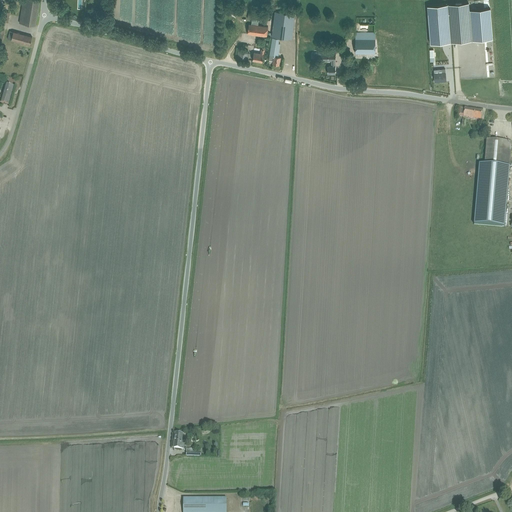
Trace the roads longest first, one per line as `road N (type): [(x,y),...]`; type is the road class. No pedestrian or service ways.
road 1 (unclassified): [(158,511),(210,62)]
road 2 (unclassified): [(210,62),(330,88),(511,109)]
road 3 (unclassified): [(210,62),(43,16)]
road 4 (unclassified): [(0,155),(43,16)]
